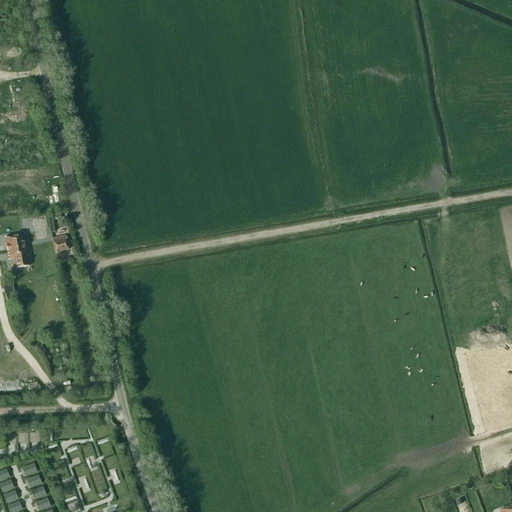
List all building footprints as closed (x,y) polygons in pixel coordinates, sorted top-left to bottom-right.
[(44,213),(30,216),(34,237),(46,235),(44,225),(46,224),(44,213)] [(58,215),(49,216),(51,228),(50,228),(50,231),(55,230),(53,220),(58,219),(58,215)] [(4,240),(9,262),(14,261),(16,271),(29,268),(27,258),(29,258),(24,235),(4,240)] [(66,237),(52,240),(55,254),(69,251),(66,237)] [(10,293),(14,292),(13,285),(3,287),(5,294),(10,293)]
